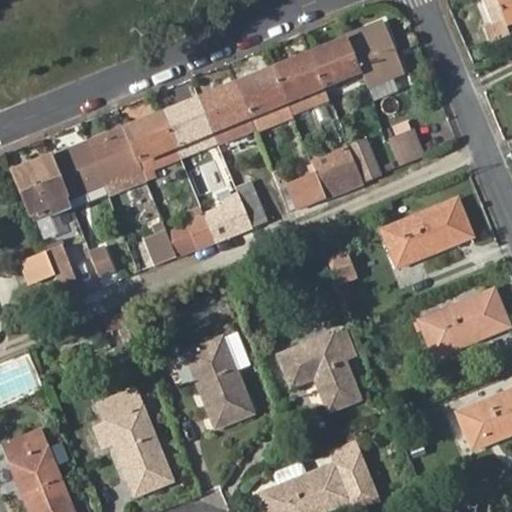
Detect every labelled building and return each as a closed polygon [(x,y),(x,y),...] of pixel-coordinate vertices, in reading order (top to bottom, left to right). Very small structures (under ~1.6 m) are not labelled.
[(511,21),(511,0),(485,0),(482,1),(490,22),(483,25),(489,40),(508,33),(505,25),(511,21)] [(361,71),(365,84),(373,101),(396,93),(389,75),(401,70),(381,21),(346,35),(347,38),(361,71)] [(323,86),(361,71),(347,38),(310,54),(323,86)] [(292,114),(329,99),(323,86),(310,54),(273,68),(292,114)] [(273,68),(237,84),(250,116),(256,130),(257,134),(294,119),(292,114),(273,68)] [(237,84),(201,99),(214,131),(250,116),(237,84)] [(201,99),(162,115),(175,147),(214,131),(201,99)] [(162,115),(125,130),(141,168),(143,172),(180,158),(175,147),(162,115)] [(250,116),(214,131),(223,153),(229,150),(227,142),(256,130),(250,116)] [(124,127),(88,142),(105,183),(110,197),(129,190),(124,175),(141,168),(125,130),(124,127)] [(388,138),(399,166),(422,156),(411,128),(388,138)] [(366,139),(349,146),(352,154),(363,181),(381,173),(366,139)] [(88,142),(50,158),(67,198),(72,212),(110,197),(105,183),(88,142)] [(333,193),(363,181),(352,154),(322,167),(333,193)] [(50,158),(14,173),(32,218),(52,210),(55,219),(72,212),(67,198),(50,158)] [(143,172),(141,168),(124,175),(129,190),(147,183),(143,172)] [(325,196),(316,172),(289,183),(298,206),(325,196)] [(252,185),(239,192),(251,224),(265,218),(252,185)] [(251,224),(239,192),(221,199),(233,231),(251,224)] [(374,234),(388,271),(474,236),(459,200),(374,234)] [(213,240),(203,214),(186,221),(196,247),(213,240)] [(176,255),(163,222),(151,226),(154,235),(143,239),(152,264),(176,255)] [(59,245),(45,250),(53,270),(58,281),(72,275),(59,245)] [(102,245),(88,251),(98,275),(112,269),(102,245)] [(53,270),(45,250),(22,260),(29,279),(53,270)] [(347,251),(328,259),(338,282),(357,275),(347,251)] [(72,275),(58,281),(67,306),(82,300),(72,275)] [(411,323),(426,361),(511,327),(495,288),(411,323)] [(280,356),(292,385),(316,375),(331,412),(362,400),(336,334),(280,356)] [(186,352),(221,437),(258,422),(223,336),(186,352)] [(0,361),(0,406),(43,389),(27,350),(0,361)] [(511,390),(449,417),(465,455),(511,434),(511,390)] [(101,406),(137,498),(174,483),(137,392),(101,406)] [(3,443),(30,511),(73,511),(41,429),(3,443)] [(263,493),(270,511),(326,511),(353,501),(357,509),(381,499),(362,453),(306,476),(278,487),(263,493)] [(274,478),(278,487),(306,476),(302,466),(298,464),(275,473),(274,478)]
